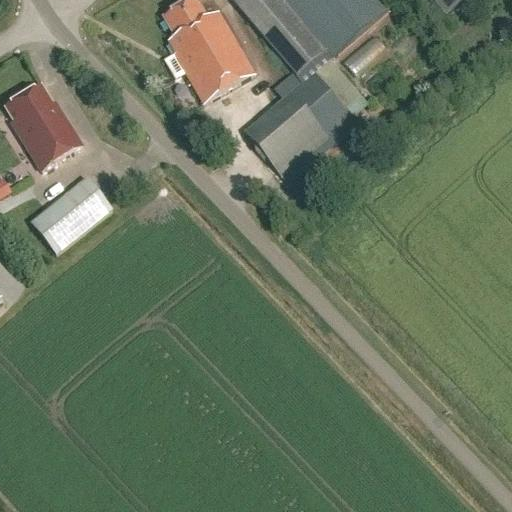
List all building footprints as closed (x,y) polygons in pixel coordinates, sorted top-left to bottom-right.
[(390,16),(376,0),(237,0),(231,5),(301,89),(244,137),(287,189),(358,130),(344,114),(361,100),(331,65),(390,16)] [(428,0),(440,13),(455,0),(428,0)] [(207,23),(196,4),(164,23),(175,41),(169,45),(177,57),(174,59),(176,62),(170,66),(169,70),(178,84),(186,79),(203,109),(255,79),(219,17),(207,23)] [(382,37),(354,64),(365,76),(394,49),(382,37)] [(14,127),(12,129),(42,177),(83,152),(62,117),(59,119),(43,92),(30,100),(27,99),(21,103),(20,106),(7,114),(14,127)] [(0,207),(16,196),(7,183),(0,187),(0,207)] [(112,215),(87,183),(31,228),(57,260),(112,215)]
